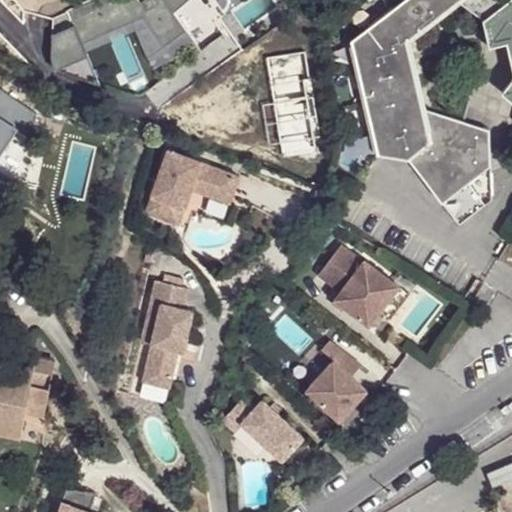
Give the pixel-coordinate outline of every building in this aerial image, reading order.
[(461,4),(465,0),(406,0),(353,41),(377,155),(407,160),(431,143),(424,109),(409,43),(461,4)] [(504,5),(497,0),(465,0),(461,4),(484,20),(504,5)] [(511,0),(510,0),(504,5),(484,20),(492,48),(509,44),(511,58),(511,81),(502,93),(511,101),(511,0)] [(464,122),(424,109),(431,143),(407,160),(439,206),(488,169),(487,130),(464,122)] [(360,181),(377,155),(354,139),(337,165),(360,181)] [(172,155),(147,216),(179,227),(193,192),(232,207),(242,181),(172,155)] [(488,169),(439,206),(455,228),(487,203),(488,169)] [(318,203),(321,194),(286,181),(283,190),(318,203)] [(342,292),(365,262),(343,245),(320,275),(342,292)] [(342,292),(335,300),(346,308),(370,327),(382,312),(401,287),(366,260),(365,262),(342,292)] [(164,278),(162,285),(182,290),(183,282),(164,278)] [(162,285),(155,284),(146,321),(157,324),(151,347),(142,385),(168,391),(178,353),(182,355),(184,346),(192,314),(183,312),(188,291),(182,290),(162,285)] [(411,295),(401,287),(382,312),(392,320),(411,295)] [(346,308),(335,300),(333,303),(343,311),(346,308)] [(146,321),(141,344),(151,347),(157,324),(146,321)] [(324,350),(336,362),(353,378),(363,366),(332,342),(324,350)] [(26,399),(44,403),(53,358),(32,353),(30,364),(0,358),(0,422),(20,426),(25,410),(26,399)] [(353,378),(336,362),(308,392),(341,423),(369,392),(353,378)] [(259,408),(247,397),(225,421),(238,433),(246,425),(285,461),(306,438),(280,415),(272,408),(265,401),(259,408)] [(41,413),(44,403),(26,399),(25,410),(41,413)] [(272,408),(280,415),(283,411),(276,404),(272,408)] [(0,431),(18,435),(20,426),(0,422),(0,431)] [(90,511),(97,494),(67,490),(59,511),(90,511)]
